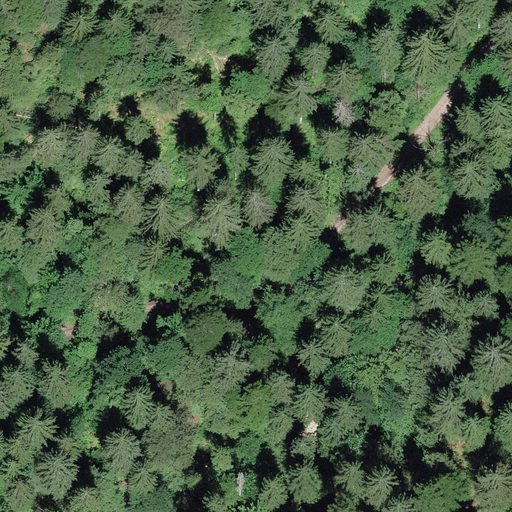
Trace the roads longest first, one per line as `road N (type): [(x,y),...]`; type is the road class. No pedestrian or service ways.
road 1 (track): [(115,511),(247,334),(511,23)]
road 2 (track): [(347,219),(0,366)]
